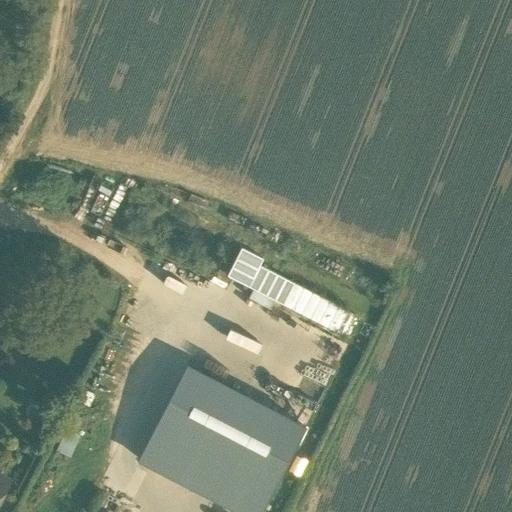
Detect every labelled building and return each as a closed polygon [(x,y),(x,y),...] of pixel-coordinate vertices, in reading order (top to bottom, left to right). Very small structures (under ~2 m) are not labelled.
[(263,262),(241,250),(227,278),(254,292),(250,300),(271,311),(276,303),(346,338),(357,316),(261,268),(263,262)] [(263,354),(268,345),(239,328),(234,337),(263,354)] [(261,511),(305,428),(187,366),(154,431),(231,472),(216,500),(238,511),(261,511)] [(71,454),(80,433),(66,427),(58,449),(71,454)] [(139,460),(216,500),(231,472),(154,431),(139,460)]
